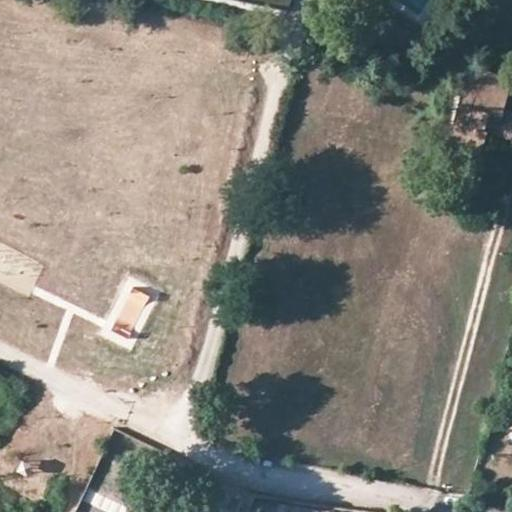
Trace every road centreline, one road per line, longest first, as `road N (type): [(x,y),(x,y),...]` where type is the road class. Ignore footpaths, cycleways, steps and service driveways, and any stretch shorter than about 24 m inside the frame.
road 1 (track): [(433,506),(511,178)]
road 2 (residential): [(433,506),(266,475),(121,413)]
